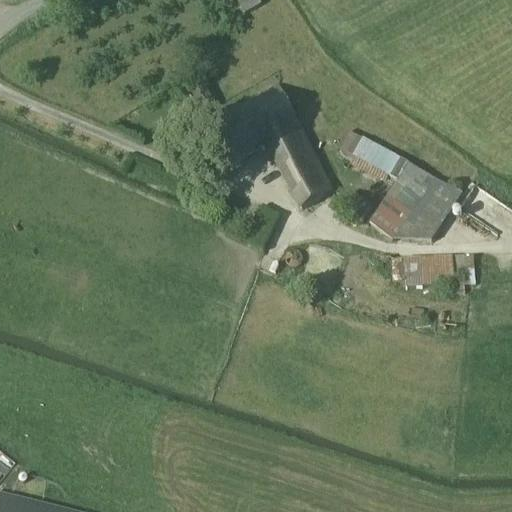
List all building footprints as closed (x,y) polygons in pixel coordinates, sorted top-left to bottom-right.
[(241,14),(258,8),(255,0),(243,0),(237,2),(241,14)] [(201,82),(185,91),(199,118),(216,109),(201,82)] [(251,150),(263,143),(301,212),(332,192),(276,87),(196,130),(219,173),(253,154),(251,150)] [(347,133),(337,151),(353,160),(349,168),(384,186),(388,181),(395,186),(368,227),(391,242),(433,244),(463,198),(347,133)] [(339,211),(360,226),(372,208),(351,193),(339,211)] [(263,210),(247,244),(262,251),(279,218),(263,210)] [(473,259),(392,263),(393,289),(405,288),(405,291),(446,289),(446,298),(464,298),(464,289),(474,288),(473,259)] [(396,298),(396,306),(420,304),(420,297),(396,298)] [(57,511),(0,497),(0,511),(57,511)]
